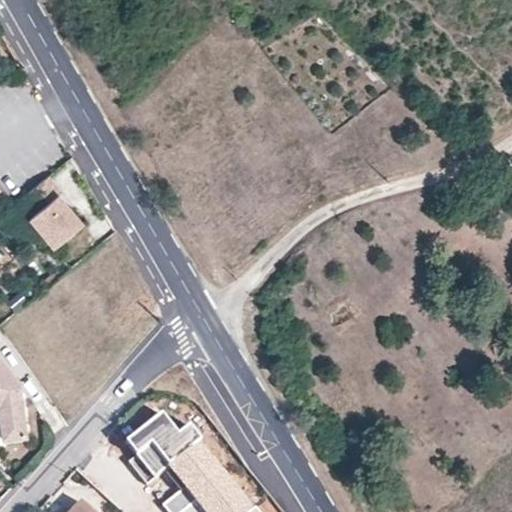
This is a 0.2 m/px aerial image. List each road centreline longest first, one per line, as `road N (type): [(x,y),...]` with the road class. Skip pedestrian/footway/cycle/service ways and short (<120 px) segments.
road 1 (tertiary): [(15,0),(198,320)]
road 2 (unclassified): [(511,139),(471,165),(320,217),(198,320)]
road 3 (residential): [(11,511),(198,320)]
road 4 (tertiary): [(198,320),(320,511)]
